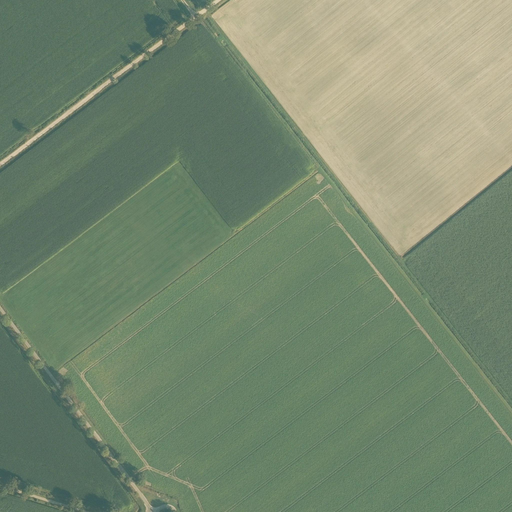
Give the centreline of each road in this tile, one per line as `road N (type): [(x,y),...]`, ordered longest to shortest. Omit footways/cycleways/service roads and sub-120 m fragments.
road 1 (track): [(511,403),(201,13)]
road 2 (track): [(219,0),(0,164)]
road 3 (unclassified): [(151,511),(0,304)]
